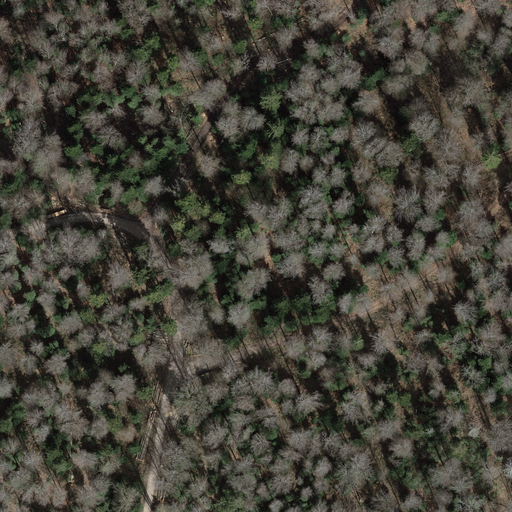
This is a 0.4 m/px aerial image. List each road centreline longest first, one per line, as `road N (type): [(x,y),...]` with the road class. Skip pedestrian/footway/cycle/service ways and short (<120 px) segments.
road 1 (track): [(145,511),(171,380),(169,269),(137,228),(107,219),(0,234)]
road 2 (track): [(171,380),(374,305),(427,273),(511,185)]
